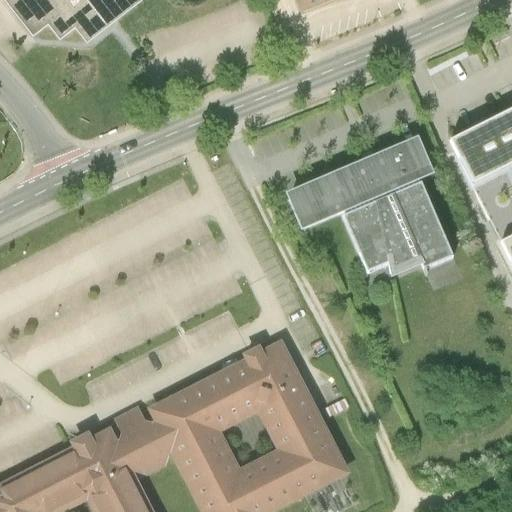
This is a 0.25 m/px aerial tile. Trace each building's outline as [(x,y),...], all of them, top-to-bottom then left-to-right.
[(8,0),(6,2),(35,40),(52,27),(63,42),(79,30),(89,44),(139,5),(135,0),(8,0)] [(296,0),(302,14),(337,0),(296,0)] [(511,113),(508,115),(450,144),(511,269),(511,113)] [(362,172),(288,203),(302,236),(343,219),(368,277),(387,269),(389,272),(392,278),(419,266),(422,274),(455,260),(422,183),(434,177),(421,147),(362,172)] [(282,345),(150,412),(161,434),(170,452),(200,511),(281,511),(348,479),(282,345)] [(123,428),(118,456),(127,474),(133,471),(144,475),(162,467),(166,454),(170,452),(161,434),(138,421),(130,424),(123,428)] [(0,511),(145,511),(106,435),(0,490),(0,511)]
